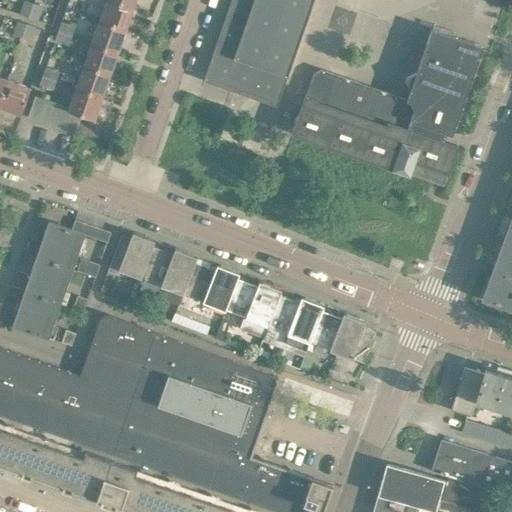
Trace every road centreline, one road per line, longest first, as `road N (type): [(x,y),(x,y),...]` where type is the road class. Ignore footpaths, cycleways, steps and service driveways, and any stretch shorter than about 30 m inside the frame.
road 1 (tertiary): [(427,315),(126,197)]
road 2 (unclassified): [(427,315),(511,108)]
road 3 (unclassified): [(346,511),(427,315)]
road 4 (residential): [(126,197),(196,0)]
road 5 (tertiary): [(126,197),(0,153)]
